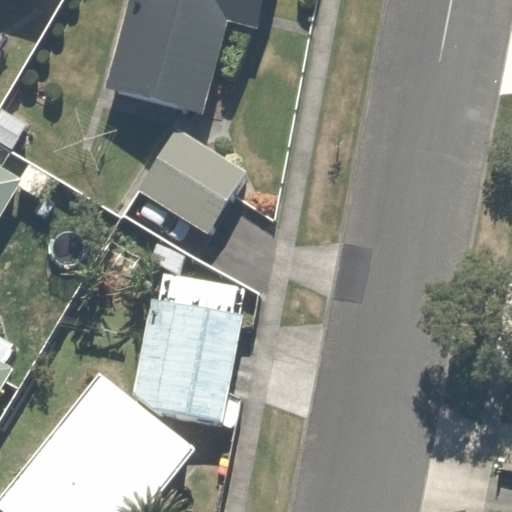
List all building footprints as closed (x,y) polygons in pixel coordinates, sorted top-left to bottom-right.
[(260,0),(125,0),(99,93),(198,121),(229,14),(255,21),(260,0)] [(173,138),(136,198),(195,235),(232,175),(173,138)] [(0,182),(0,212),(14,192),(0,182)] [(237,318),(146,304),(130,411),(220,425),(237,318)] [(81,383),(0,499),(0,511),(152,511),(190,459),(81,383)]
